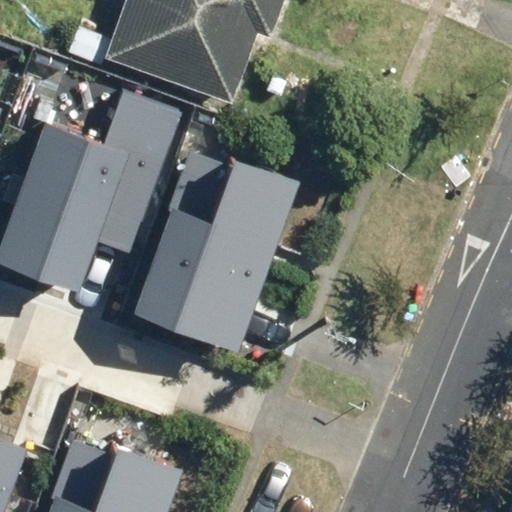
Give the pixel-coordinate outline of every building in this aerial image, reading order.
[(278,0),(121,0),(103,51),(231,98),(257,25),(268,29),(278,0)] [(105,34),(77,23),(67,49),(96,60),(105,34)] [(104,135),(40,113),(0,223),(0,253),(77,281),(94,234),(130,247),(180,107),(122,86),(104,135)] [(297,170),(230,146),(225,160),(188,147),(131,303),(236,340),(297,170)] [(0,505),(23,442),(0,432),(0,505)] [(41,511),(159,511),(178,460),(113,436),(109,447),(70,433),(41,511)]
